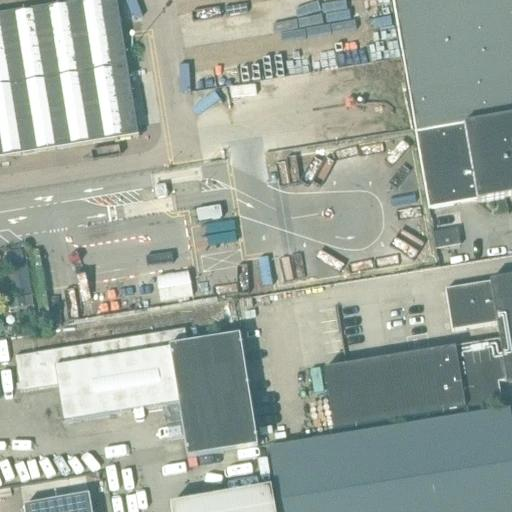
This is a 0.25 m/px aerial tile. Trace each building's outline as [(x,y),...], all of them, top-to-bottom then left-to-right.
[(0,159),(139,137),(116,0),(71,0),(72,4),(0,16),(0,159)] [(511,0),(391,0),(415,131),(429,210),(477,202),(478,204),(511,198),(511,0)] [(268,85),(283,83),(286,102),(307,98),(303,75),(244,84),(246,97),(270,94),(268,85)] [(165,187),(154,188),(154,191),(156,200),(167,198),(166,190),(165,187)] [(219,208),(196,212),(198,223),(221,220),(219,208)] [(461,246),(458,230),(434,234),(436,250),(461,246)] [(511,384),(511,278),(490,283),(490,285),(445,292),(452,333),(497,326),(500,342),(455,349),(455,350),(324,371),(334,432),(500,405),(501,409),(502,409),(498,385),(506,383),(506,385),(511,384)] [(23,307),(21,299),(10,301),(11,309),(23,307)] [(179,405),(188,460),(257,448),(240,338),(187,346),(185,331),(36,355),(15,358),(19,385),(24,385),(25,393),(58,388),(64,424),(179,405)] [(511,511),(511,415),(509,416),(509,411),(270,449),(280,511),(511,511)] [(120,416),(98,419),(100,429),(122,426),(120,416)] [(274,511),(271,489),(170,506),(171,511),(274,511)] [(91,511),(89,497),(24,508),(24,511),(91,511)]
